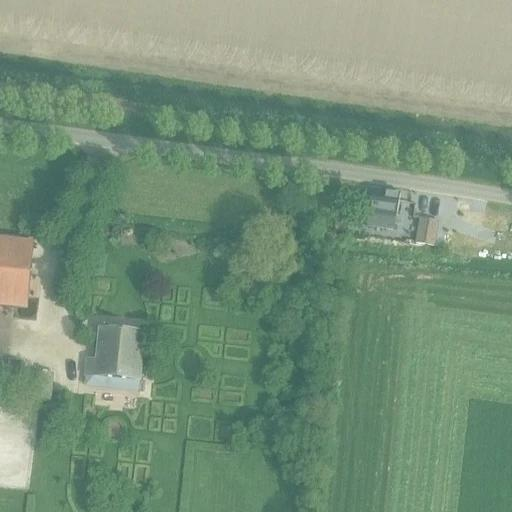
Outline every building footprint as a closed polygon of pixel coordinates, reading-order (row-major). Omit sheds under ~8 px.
[(396,217),(400,195),(372,191),(366,227),(394,232),(396,217)] [(436,246),(438,237),(440,222),(420,219),(416,243),(436,246)] [(334,231),(345,231),(345,222),(335,222),(334,231)] [(0,307),(27,310),(33,252),(33,243),(0,239),(0,307)] [(140,382),(145,333),(100,329),(95,378),(140,382)] [(36,372),(33,400),(50,401),(52,374),(36,372)] [(293,467),(302,481),(308,477),(299,462),(293,467)]
